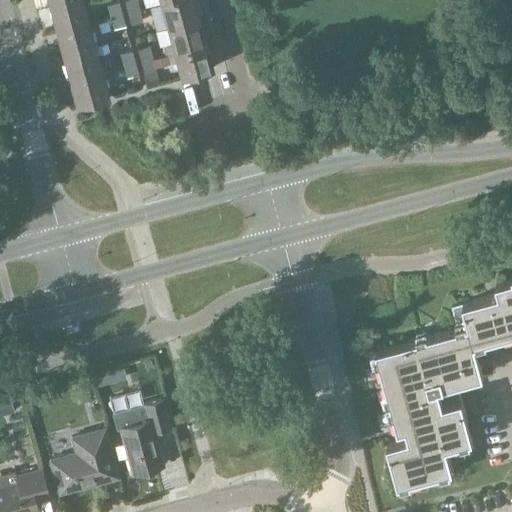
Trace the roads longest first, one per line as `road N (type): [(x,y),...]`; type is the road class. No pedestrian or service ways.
road 1 (residential): [(318,511),(341,459),(282,238)]
road 2 (secondary): [(511,147),(364,157),(266,180)]
road 3 (secondary): [(282,238),(511,176)]
road 4 (unclassified): [(59,236),(0,20)]
road 5 (secondary): [(74,292),(282,238)]
road 6 (secondary): [(266,180),(59,236)]
road 7 (residential): [(177,511),(258,491),(312,511)]
road 8 (residential): [(219,0),(257,128)]
